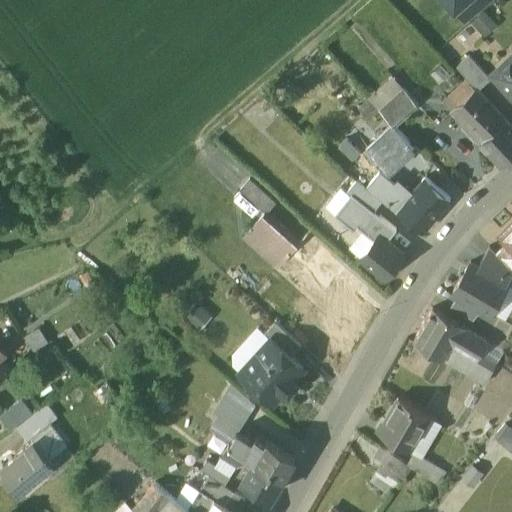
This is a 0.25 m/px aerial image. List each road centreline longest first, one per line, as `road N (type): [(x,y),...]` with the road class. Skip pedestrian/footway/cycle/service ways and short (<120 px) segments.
road 1 (residential): [(283,511),(435,247),(511,170)]
road 2 (track): [(84,231),(348,0)]
